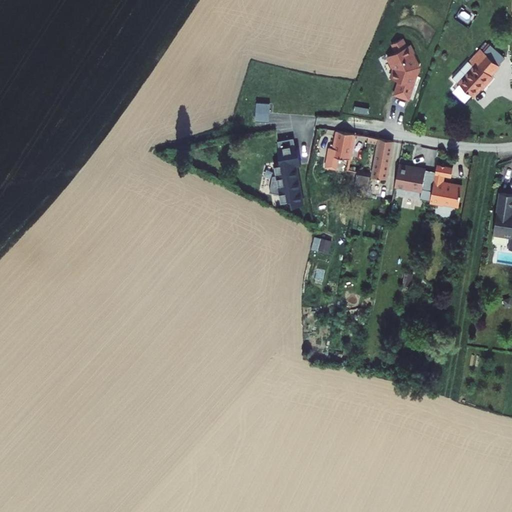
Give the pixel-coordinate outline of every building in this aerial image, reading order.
[(391,100),(405,105),(410,91),(407,90),(409,82),(411,82),(414,72),(411,70),(409,65),(410,65),(407,60),(409,59),(405,51),(402,53),(398,45),(388,50),(392,58),(385,61),(391,75),(388,84),(395,86),(391,100)] [(487,82),(496,70),(477,55),(465,70),(462,68),(447,86),(469,103),(476,95),(487,82)] [(487,82),(476,95),(478,96),(489,84),(487,82)] [(257,100),(256,120),(271,120),(271,101),(257,100)] [(341,163),(352,165),(356,141),(338,137),(335,154),(334,162),(333,169),(340,170),(341,163)] [(373,186),(387,188),(395,144),(369,139),(370,146),(380,148),(373,186)] [(289,213),(300,211),(293,172),(298,171),(297,166),(294,167),(292,155),(290,144),(274,147),(276,154),(274,154),(277,168),(271,169),(273,182),(269,182),(266,199),(276,197),(278,208),(288,206),(289,213)] [(421,173),(405,170),(401,190),(428,196),(432,174),(421,172),(421,173)] [(457,173),(441,170),(434,208),(462,213),(467,191),(446,187),(447,181),(455,182),(457,173)] [(355,192),(369,194),(371,179),(358,176),(355,192)] [(511,199),(504,198),(496,240),(511,242),(511,199)] [(330,252),(332,238),(314,235),(312,249),(330,252)]
